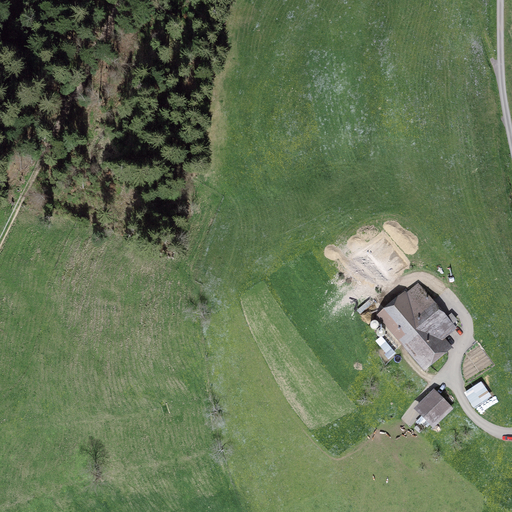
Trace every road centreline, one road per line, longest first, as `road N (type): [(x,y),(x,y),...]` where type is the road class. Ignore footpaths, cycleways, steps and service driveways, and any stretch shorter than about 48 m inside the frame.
road 1 (track): [(0,240),(121,0)]
road 2 (track): [(448,309),(468,323),(453,358),(461,399),(483,426),(511,434)]
road 3 (track): [(511,144),(501,0)]
